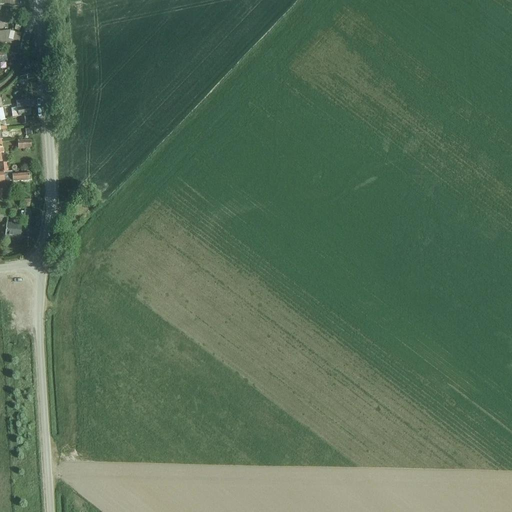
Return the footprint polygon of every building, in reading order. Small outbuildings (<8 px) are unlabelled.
[(23,70),(19,79),(25,81),(29,72),(28,72),(23,70)] [(30,106),(11,109),(12,118),(18,117),(21,117),(27,116),(31,116),(30,106)] [(18,149),(32,149),(31,141),(18,141),(18,149)] [(0,173),(8,172),(7,163),(0,164),(0,173)] [(8,172),(0,173),(0,182),(13,181),(13,179),(12,179),(12,175),(12,172),(8,172)] [(13,181),(13,183),(30,181),(29,173),(12,175),(12,179),(13,179),(13,181)] [(30,199),(20,198),(19,206),(29,207),(30,199)] [(22,225),(7,223),(5,238),(20,240),(22,225)]
